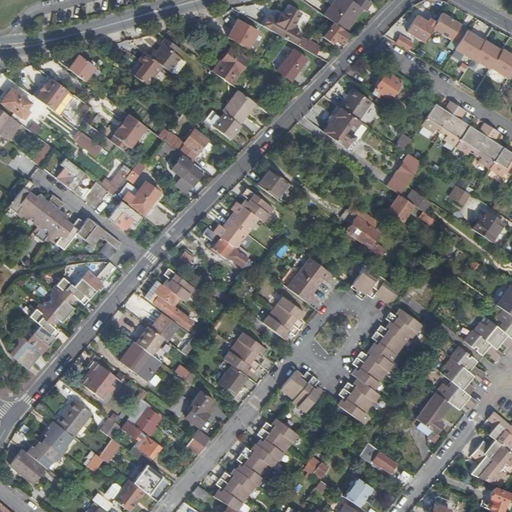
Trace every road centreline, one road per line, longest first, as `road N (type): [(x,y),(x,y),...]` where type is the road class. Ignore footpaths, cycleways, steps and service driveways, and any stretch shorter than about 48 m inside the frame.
road 1 (residential): [(12,416),(144,259),(361,41)]
road 2 (secondary): [(0,52),(216,0)]
road 3 (residential): [(301,350),(164,511)]
road 4 (residential): [(511,376),(396,511)]
road 5 (residential): [(361,41),(511,132)]
road 6 (residential): [(301,350),(335,304),(350,298),(370,310),(337,365),(324,366)]
road 7 (secondary): [(168,0),(54,33),(0,39)]
